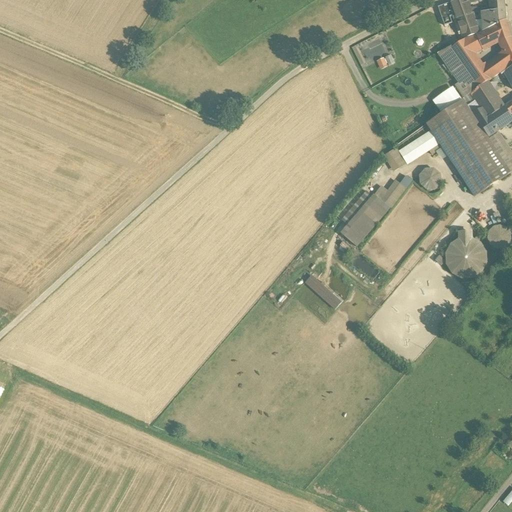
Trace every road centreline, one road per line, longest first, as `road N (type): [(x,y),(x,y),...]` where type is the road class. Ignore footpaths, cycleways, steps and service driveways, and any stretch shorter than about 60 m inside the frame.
road 1 (track): [(435,0),(293,68),(0,339)]
road 2 (track): [(0,364),(337,511)]
road 3 (track): [(0,29),(230,127)]
